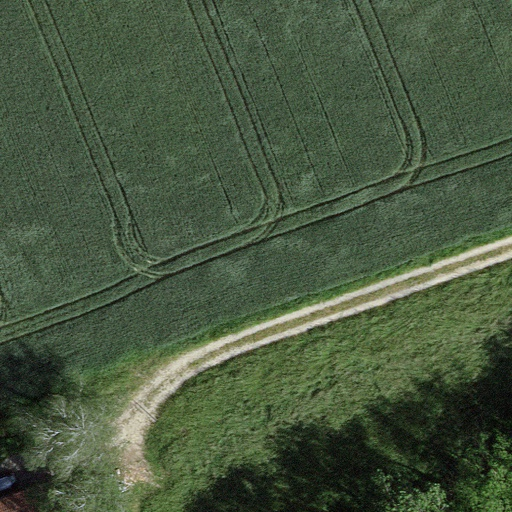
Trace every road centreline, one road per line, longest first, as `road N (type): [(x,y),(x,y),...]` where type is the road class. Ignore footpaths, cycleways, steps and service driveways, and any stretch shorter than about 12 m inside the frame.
road 1 (track): [(511,248),(224,348),(178,373),(109,435),(0,478)]
road 2 (track): [(224,348),(0,422)]
